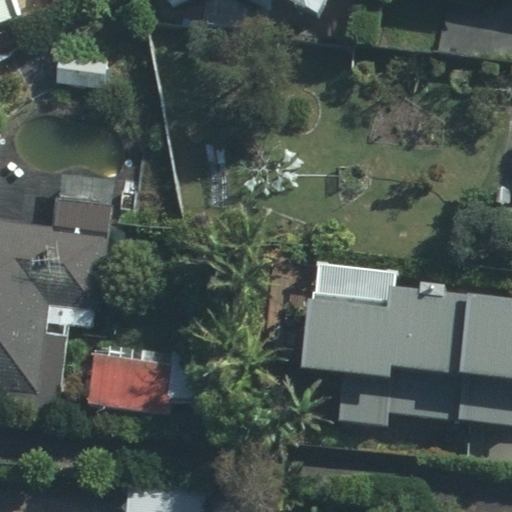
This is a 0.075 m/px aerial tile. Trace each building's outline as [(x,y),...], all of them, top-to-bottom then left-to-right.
[(0,0),(0,24),(29,16),(24,0),(0,0)] [(170,0),(175,10),(195,0),(279,0),(333,28),(347,0),(170,0)] [(511,0),(460,0),(509,12),(511,0)] [(116,57),(63,56),(63,93),(115,94),(116,57)] [(10,408),(71,410),(74,342),(51,341),(52,329),(111,331),(115,231),(0,226),(0,389),(11,390),(10,408)] [(411,274),(326,264),(313,381),(328,383),(323,427),(397,435),(399,415),(511,427),(511,309),(408,297),(411,274)] [(205,366),(104,358),(101,406),(201,413),(205,366)]
